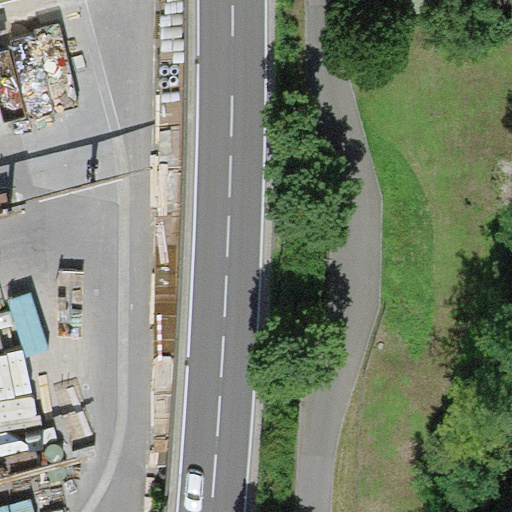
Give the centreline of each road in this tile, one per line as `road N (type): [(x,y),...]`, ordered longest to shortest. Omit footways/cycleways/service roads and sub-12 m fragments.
road 1 (residential): [(319,511),(354,309),(352,170),(329,106),(327,0)]
road 2 (primary): [(232,0),(226,338),(211,511)]
